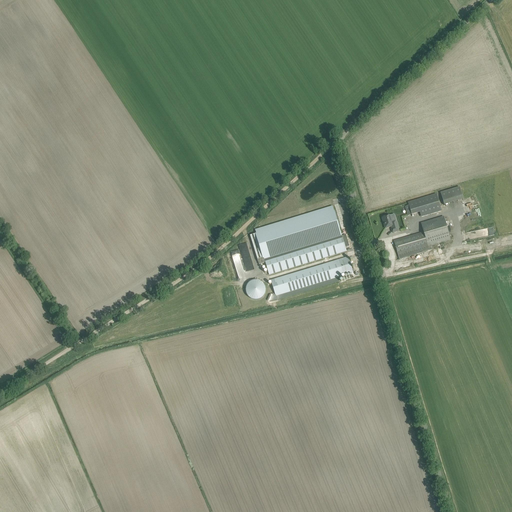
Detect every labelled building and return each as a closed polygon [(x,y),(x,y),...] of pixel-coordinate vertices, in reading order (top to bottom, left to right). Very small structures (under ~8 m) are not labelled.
[(462,199),(458,187),(439,193),(443,206),(462,199)] [(437,194),(408,203),(409,205),(412,215),(420,212),(440,206),(437,194)] [(256,234),(250,236),(259,265),(262,264),(265,263),(266,266),(269,275),(342,253),(347,251),(345,248),(342,236),(338,225),(338,223),(335,213),(334,211),(333,206),(255,230),(256,234)] [(385,229),(392,227),(392,229),(393,233),(399,231),(396,222),(392,223),(389,216),(382,218),(385,229)] [(394,241),(399,260),(431,250),(430,246),(436,245),(436,244),(451,240),(444,217),(421,224),(424,232),(394,241)] [(271,294),(268,301),(270,302),(278,299),(278,301),(281,300),(281,299),(339,282),(339,281),(339,279),(342,278),(341,276),(353,273),(348,257),(271,281),(275,294),(272,295),(271,294)] [(253,299),(257,299),(261,298),(264,296),(266,292),(266,288),(265,285),(262,281),(258,280),(254,280),(251,282),(248,285),(247,289),(248,293),(250,296),(253,299)]
